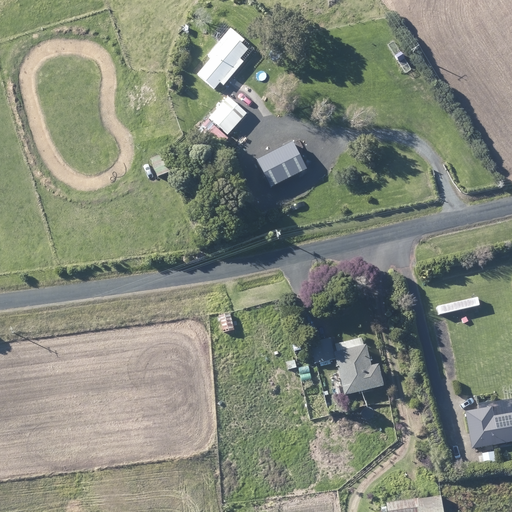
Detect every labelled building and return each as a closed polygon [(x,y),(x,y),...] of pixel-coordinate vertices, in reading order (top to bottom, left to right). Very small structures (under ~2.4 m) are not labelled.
[(227,80),(233,73),(242,62),(239,59),(247,49),(240,43),(243,39),(230,29),(219,42),(207,56),(211,58),(197,74),(214,88),(219,82),(223,85),(227,80)] [(228,134),(246,113),(228,97),(226,99),(209,117),(228,134)] [(206,138),(207,138),(213,131),(204,123),(197,130),(205,138),(206,138)] [(158,176),(162,174),(169,171),(163,155),(150,160),(157,176),(158,176)] [(191,235),(180,239),(183,249),(195,246),(191,235)] [(369,368),(362,339),(332,346),(330,339),(309,344),(314,365),(336,360),(344,397),(383,387),(378,366),(369,368)] [(511,402),(463,412),(470,450),(511,442),(511,402)] [(440,511),(439,497),(386,503),(386,511),(440,511)]
